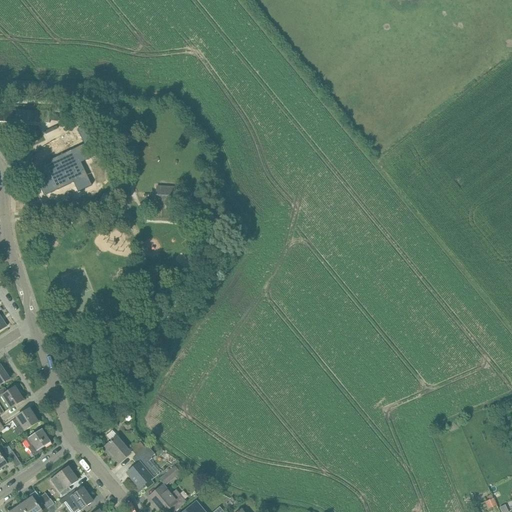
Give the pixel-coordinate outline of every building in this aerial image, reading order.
[(78,131),(84,144),(91,158),(102,153),(89,125),(78,131)] [(84,145),(41,165),(48,178),(38,183),(44,196),(73,182),(78,192),(92,186),(81,163),(91,158),(84,145)] [(174,206),(175,188),(157,187),(156,205),(174,206)] [(0,385),(9,379),(0,366),(0,365),(0,385)] [(0,391),(0,406),(4,413),(15,406),(23,400),(15,388),(7,393),(4,388),(0,391)] [(16,427),(14,428),(19,435),(29,428),(38,422),(29,409),(21,415),(17,417),(17,418),(21,424),(16,427)] [(34,435),(28,439),(32,445),(30,447),(28,448),(32,455),(34,457),(42,451),(41,449),(51,443),(42,429),(34,435)] [(105,436),(111,442),(104,448),(111,457),(112,456),(119,463),(130,454),(116,438),(117,437),(111,431),(105,436)] [(130,449),(136,456),(145,448),(140,441),(130,449)] [(137,465),(127,473),(140,488),(144,485),(147,487),(153,482),(151,479),(155,475),(145,464),(149,461),(152,458),(151,457),(155,454),(154,453),(148,446),(145,448),(136,456),(132,459),(137,465)] [(8,455),(11,459),(16,468),(21,464),(13,451),(8,455)] [(160,479),(165,486),(181,473),(175,466),(160,479)] [(57,476),(50,481),(62,497),(61,497),(62,498),(72,490),(71,490),(69,487),(77,481),(77,480),(77,481),(76,480),(78,479),(74,473),(72,474),(68,469),(68,468),(57,476)] [(163,486),(156,492),(148,498),(154,505),(156,504),(162,511),(165,511),(170,508),(173,511),(184,503),(175,492),(171,495),(163,486)] [(48,498),(47,496),(41,487),(35,492),(47,509),(48,509),(43,501),(48,498)] [(70,511),(77,511),(81,510),(92,502),(83,489),(77,493),(74,490),(59,501),(62,505),(64,503),(70,511)] [(20,504),(21,505),(25,511),(47,511),(50,511),(48,509),(47,509),(35,492),(30,495),(31,498),(21,505),(20,503),(20,504)] [(487,501),(489,508),(498,505),(496,498),(487,501)] [(204,511),(196,502),(184,511),(204,511)]
